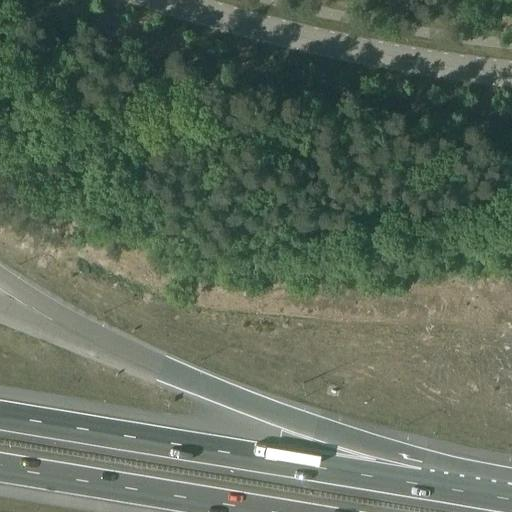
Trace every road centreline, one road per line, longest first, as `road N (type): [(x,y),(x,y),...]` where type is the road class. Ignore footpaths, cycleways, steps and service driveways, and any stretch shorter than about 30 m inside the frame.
road 1 (motorway): [(422,485),(0,417)]
road 2 (motorway): [(422,485),(96,342)]
road 3 (tertiary): [(169,0),(325,42),(511,73)]
road 4 (motorway): [(0,471),(254,511)]
